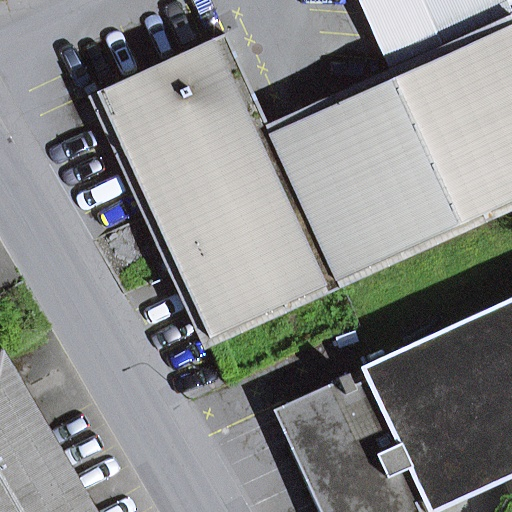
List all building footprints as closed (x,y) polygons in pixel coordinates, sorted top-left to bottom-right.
[(511,23),(511,21),(509,16),(501,0),(358,0),(393,76),(511,23)] [(336,281),(511,201),(511,23),(393,76),(312,112),(255,137),(211,41),(95,94),(176,273),(189,267),(220,334),(321,288),(324,296),(339,289),(336,281)] [(225,35),(211,41),(255,137),(312,112),(308,103),(265,123),(225,35)] [(207,340),(220,334),(189,267),(176,273),(207,340)] [(433,511),(511,475),(511,298),(336,379),(338,383),(287,406),(322,482),(308,488),(318,511),(398,511),(419,503),(423,511),(433,511)] [(88,511),(0,359),(0,358),(0,511),(88,511)]
